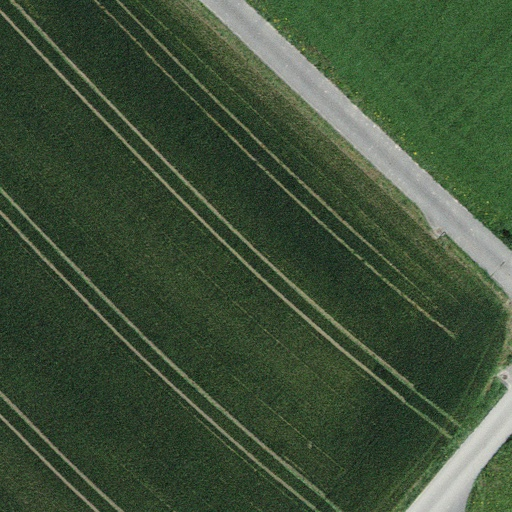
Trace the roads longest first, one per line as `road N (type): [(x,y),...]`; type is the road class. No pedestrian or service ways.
road 1 (track): [(511,272),(225,0)]
road 2 (unclassified): [(511,403),(426,511)]
